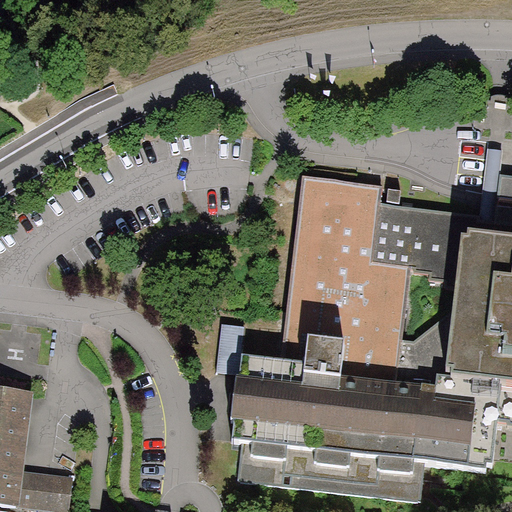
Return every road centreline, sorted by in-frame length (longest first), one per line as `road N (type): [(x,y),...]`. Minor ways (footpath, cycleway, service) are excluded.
road 1 (unclassified): [(0,175),(129,103),(248,64),(375,37),(511,36)]
road 2 (unknown): [(85,310),(46,460)]
